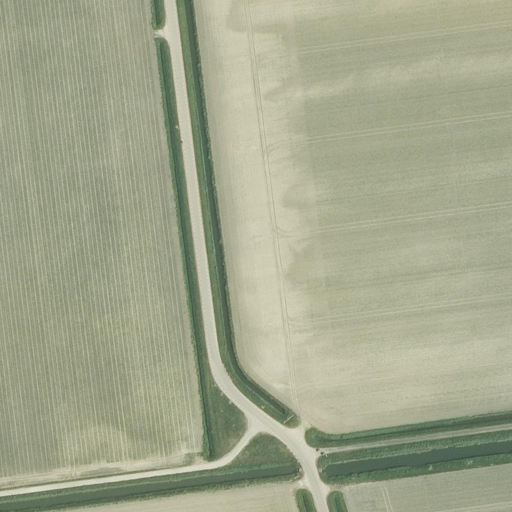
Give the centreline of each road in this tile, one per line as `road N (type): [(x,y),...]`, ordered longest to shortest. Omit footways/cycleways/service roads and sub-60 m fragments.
road 1 (tertiary): [(323,511),(303,455),(233,395),(217,370),(168,0)]
road 2 (track): [(0,494),(215,465),(261,418)]
road 3 (track): [(303,455),(511,426)]
